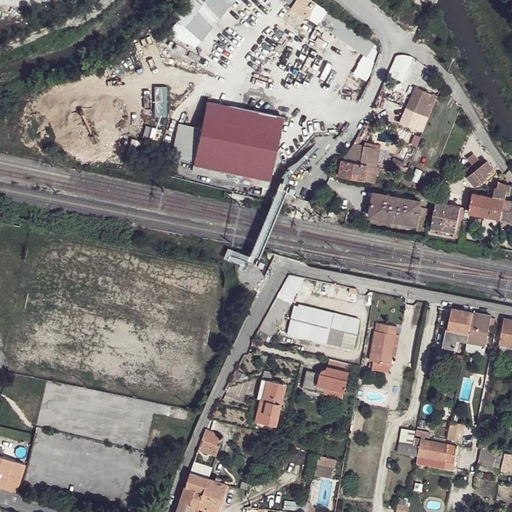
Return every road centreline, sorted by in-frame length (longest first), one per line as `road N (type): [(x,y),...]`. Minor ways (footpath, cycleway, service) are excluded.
road 1 (residential): [(269,285),(281,264),(511,313)]
road 2 (residential): [(269,285),(170,511)]
road 3 (residential): [(394,45),(448,75),(509,171)]
road 4 (residential): [(313,186),(394,45)]
